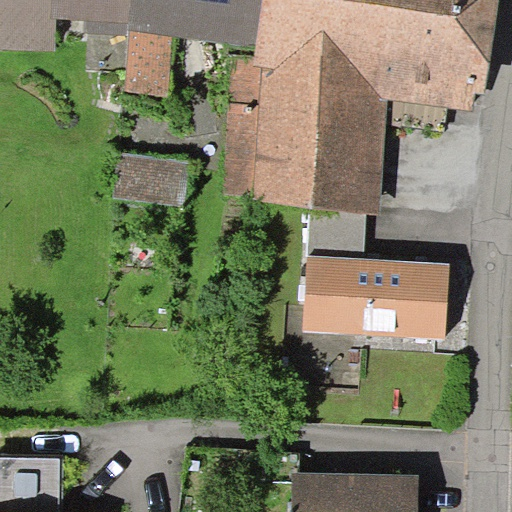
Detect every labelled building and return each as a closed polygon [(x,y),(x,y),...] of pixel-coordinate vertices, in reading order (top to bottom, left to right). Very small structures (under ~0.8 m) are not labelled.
[(84,32),(125,35),(126,0),(0,0),(0,42),(28,44),(30,6),(50,7),(49,14),(85,16),(84,32)] [(126,0),(125,35),(121,92),(157,98),(162,31),(226,39),(224,58),(231,59),(223,197),(254,201),(270,0),(126,0)] [(475,92),(488,0),(270,0),(254,201),(309,208),(304,251),(358,257),(371,94),(468,108),(471,91),(475,92)] [(111,200),(179,209),(184,173),(114,163),(111,200)] [(448,259),(358,257),(355,363),(446,365),(448,259)] [(0,494),(62,494),(62,464),(0,464),(0,494)] [(410,511),(411,490),(291,488),(290,505),(284,505),(283,511),(410,511)]
